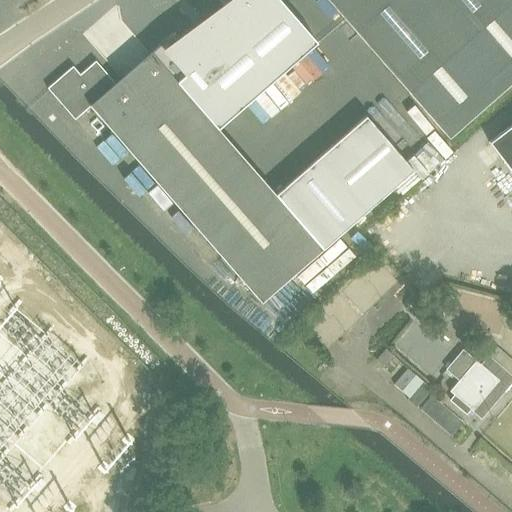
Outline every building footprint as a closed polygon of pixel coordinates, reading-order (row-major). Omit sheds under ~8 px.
[(72,66),(47,89),(74,120),(90,107),(261,303),(323,249),(413,171),(365,117),(275,195),(218,129),(316,43),(279,0),(239,0),(211,25),(208,21),(205,24),(206,24),(199,31),(194,25),(179,37),(174,31),(114,83),(95,61),(80,75),(72,66)] [(511,82),(511,0),(326,0),(448,139),(511,82)] [(511,124),(488,143),(511,173),(511,124)] [(384,367),(393,356),(387,351),(385,349),(381,353),(375,360),(379,364),(384,367)] [(473,411),(499,380),(462,349),(445,369),(458,380),(449,391),(454,395),(450,400),(466,414),(470,409),(473,411)] [(404,391),(417,375),(408,368),(395,384),(404,391)] [(418,408),(433,389),(424,381),(408,399),(418,408)] [(464,423),(432,396),(421,410),(452,437),(464,423)]
